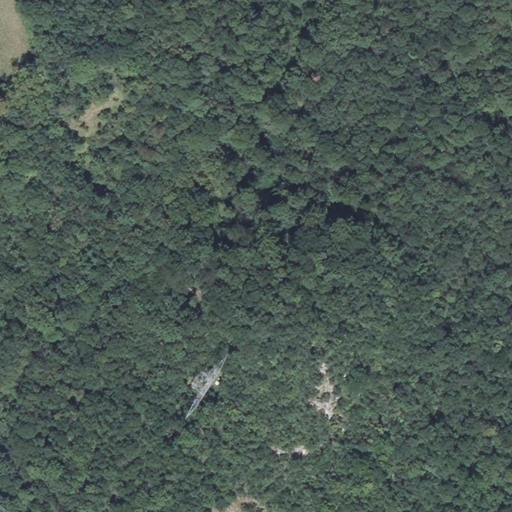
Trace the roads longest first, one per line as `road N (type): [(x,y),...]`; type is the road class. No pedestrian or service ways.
road 1 (track): [(0,205),(165,168),(208,210),(219,234),(271,232),(325,212),(511,108)]
road 2 (track): [(0,117),(59,59),(181,0)]
